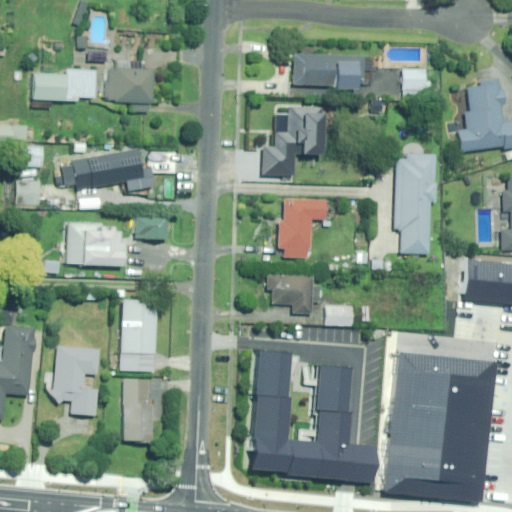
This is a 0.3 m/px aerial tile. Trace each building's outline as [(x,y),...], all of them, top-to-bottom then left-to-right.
[(3,24),(0,23),(0,55),(7,56),(9,37),(2,36),(3,24)] [(364,57),(294,54),(293,85),(332,86),(332,89),(362,90),(364,57)] [(105,81),(104,101),(132,102),(131,111),(152,112),(154,70),(109,68),(108,81),(105,81)] [(67,75),(60,75),(44,74),(35,74),(34,100),(79,102),(79,98),(96,98),(97,71),(67,70),(67,75)] [(427,70),(404,70),(403,90),(432,90),(432,82),(426,82),(427,70)] [(504,104),(502,83),(468,88),(471,111),(465,112),(468,130),(458,131),(461,153),(506,147),(507,149),(511,148),(511,121),(504,123),(502,104),(504,104)] [(313,113),(313,108),(289,107),(288,114),(276,113),(272,175),(290,176),(292,143),(300,143),(300,154),(321,155),(323,114),(313,113)] [(0,138),(27,140),(28,127),(0,125),(0,138)] [(88,142),(78,142),(77,154),(88,155),(88,142)] [(21,147),(20,177),(30,177),(30,166),(45,167),(45,147),(21,147)] [(145,178),(139,150),(74,161),(75,166),(64,168),(65,173),(57,174),(60,189),(78,186),(79,190),(145,178)] [(438,155),(408,154),(408,159),(398,159),(396,229),(402,229),(401,253),(429,254),(431,201),(436,201),(438,155)] [(501,228),(501,249),(511,249),(511,172),(507,173),(507,188),(502,188),(502,210),(510,210),(510,228),(501,228)] [(41,181),(18,180),(17,209),(39,210),(41,181)] [(327,201),(285,199),(284,220),(280,220),(278,248),(286,249),(285,257),(310,258),(312,219),(326,220),(327,201)] [(169,216),(137,215),(136,238),(168,239),(169,216)] [(101,223),(69,222),(68,264),(125,267),(126,242),(121,242),(122,229),(101,228),(101,223)] [(370,252),(360,251),(359,263),(369,264),(370,252)] [(511,256),(462,251),(458,282),(511,288),(511,256)] [(386,270),(386,260),(374,260),(374,270),(386,270)] [(61,262),(47,261),(46,272),(61,273),(61,262)] [(267,290),(273,290),(272,305),(293,306),(293,313),(313,313),(315,275),(268,273),(267,290)] [(98,293),(83,292),(82,300),(98,302),(98,293)] [(354,317),(354,298),(327,298),(326,317),(354,317)] [(157,302),(123,300),(121,370),(155,371),(157,302)] [(474,328),(475,309),(453,308),(452,327),(474,328)] [(37,328),(6,325),(3,363),(0,362),(0,419),(5,420),(7,393),(30,396),(37,328)] [(73,403),(72,414),(94,416),(96,389),(84,388),(85,374),(99,375),(101,350),(58,347),(54,401),(73,403)] [(476,505),(494,362),(403,351),(385,493),(476,505)] [(309,441),(281,439),(286,354),(252,352),(245,469),(281,472),(280,476),(371,481),(374,445),(350,443),(354,369),(313,366),(309,441)] [(151,380),(126,379),(124,441),(152,442),(153,403),(150,403),(151,380)]
